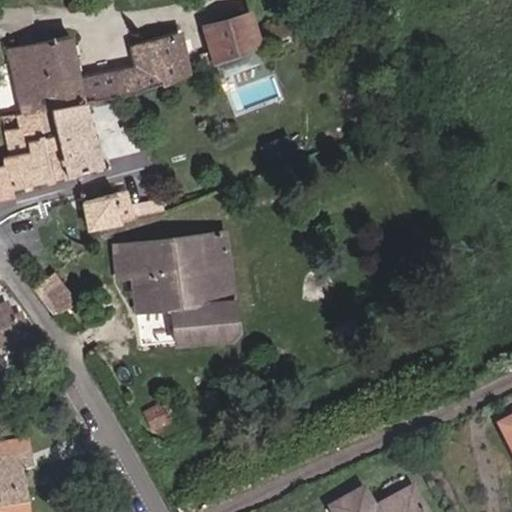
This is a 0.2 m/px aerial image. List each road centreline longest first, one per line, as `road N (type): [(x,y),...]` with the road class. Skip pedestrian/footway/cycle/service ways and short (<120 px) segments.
road 1 (unknown): [(212,511),(511,374)]
road 2 (residential): [(0,253),(146,511)]
